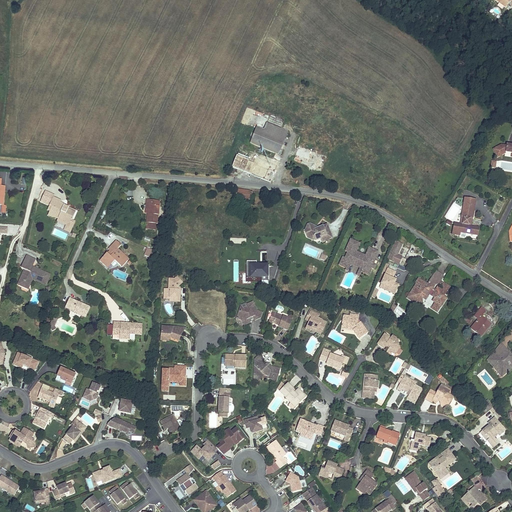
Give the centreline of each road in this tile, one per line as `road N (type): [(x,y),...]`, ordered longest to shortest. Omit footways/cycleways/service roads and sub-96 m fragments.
road 1 (residential): [(511,297),(352,198),(0,162)]
road 2 (residential): [(511,499),(449,421),(339,402),(280,349),(250,338),(218,335),(203,344),(196,433),(159,452)]
road 3 (residential): [(177,511),(123,446),(103,444),(44,469),(0,451)]
